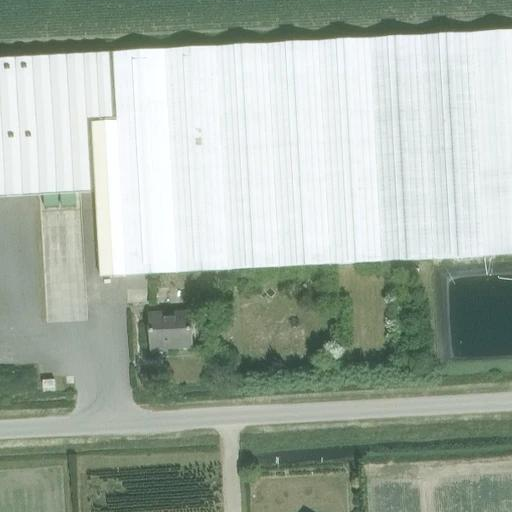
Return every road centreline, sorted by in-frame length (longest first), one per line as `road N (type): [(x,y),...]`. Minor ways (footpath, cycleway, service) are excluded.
road 1 (unclassified): [(0,434),(511,405)]
road 2 (unknown): [(115,428),(107,287)]
